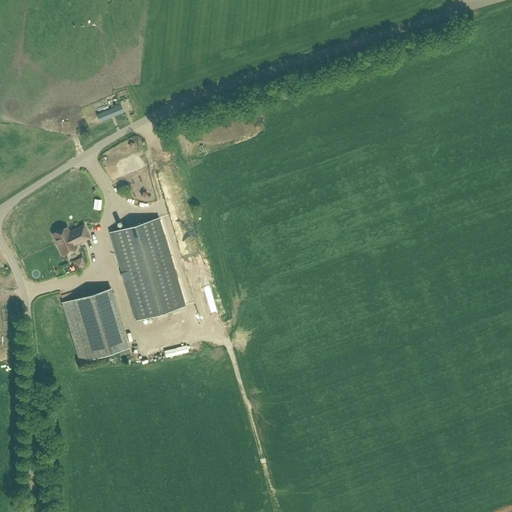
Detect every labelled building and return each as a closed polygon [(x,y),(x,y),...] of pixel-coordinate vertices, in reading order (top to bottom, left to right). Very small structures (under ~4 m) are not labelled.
[(123,113),(120,106),(97,115),(100,123),(123,113)] [(116,177),(129,174),(127,166),(114,169),(116,177)] [(184,305),(158,218),(110,232),(122,273),(126,272),(128,279),(124,280),(136,320),(184,305)] [(89,238),(84,225),(74,230),(75,232),(70,234),(67,227),(52,234),(62,255),(66,253),(68,254),(72,252),(72,250),(76,248),(75,244),(89,238)] [(128,347),(111,288),(62,303),(79,361),(128,347)] [(194,322),(202,321),(200,314),(193,315),(194,322)]
